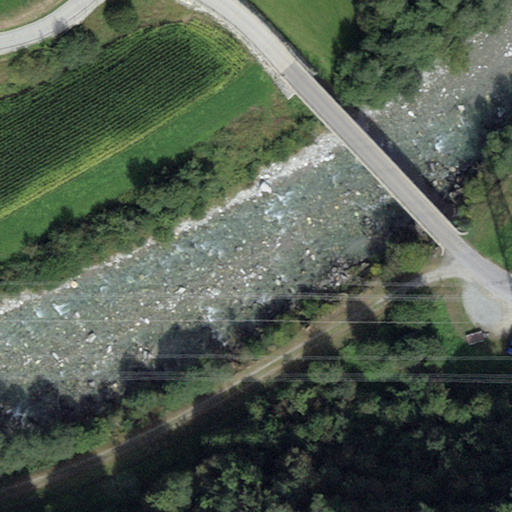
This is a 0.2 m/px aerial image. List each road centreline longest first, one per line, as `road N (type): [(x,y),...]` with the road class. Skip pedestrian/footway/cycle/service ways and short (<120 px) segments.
road 1 (track): [(0,491),(176,416),(469,260)]
road 2 (unclassified): [(469,260),(253,29),(214,0)]
